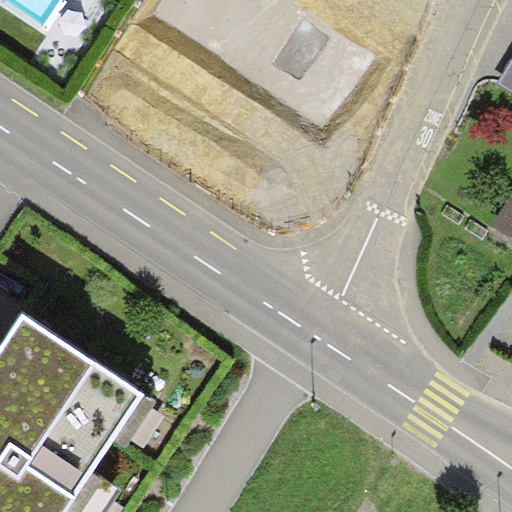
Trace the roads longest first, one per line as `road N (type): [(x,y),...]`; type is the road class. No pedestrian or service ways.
road 1 (tertiary): [(0,124),(315,342)]
road 2 (residential): [(463,0),(315,342)]
road 3 (tertiary): [(315,342),(511,464)]
